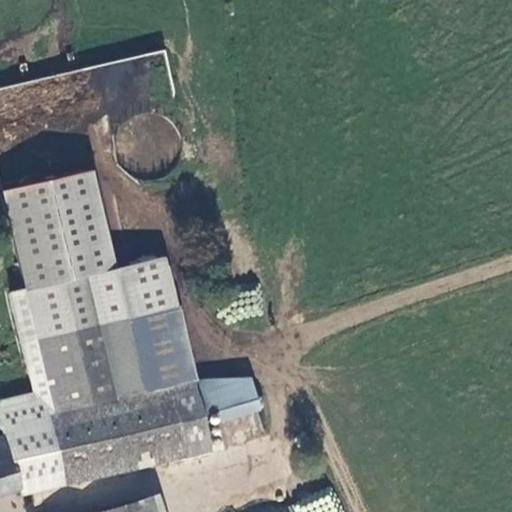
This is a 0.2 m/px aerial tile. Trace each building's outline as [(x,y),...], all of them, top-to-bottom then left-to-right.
[(166,56),(0,82),(0,134),(122,115),(121,107),(152,102),(150,90),(171,87),(166,56)] [(96,170),(0,192),(0,199),(21,292),(29,328),(47,404),(41,406),(37,389),(0,397),(0,421),(1,426),(15,489),(203,446),(197,419),(257,405),(250,376),(195,380),(166,258),(119,269),(96,170)] [(0,492),(15,489),(1,426),(0,426),(0,492)] [(344,511),(330,480),(257,511),(344,511)] [(88,511),(160,511),(156,495),(88,511)]
